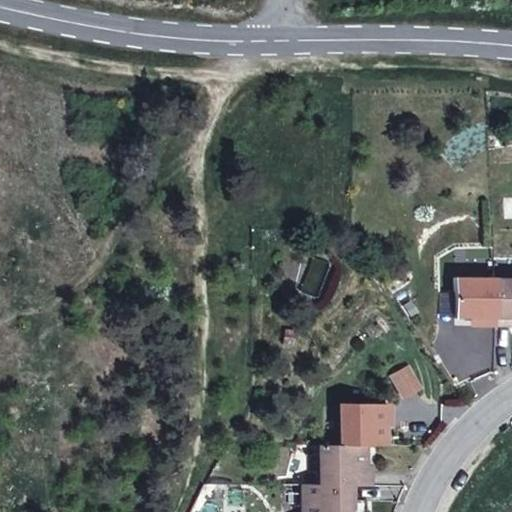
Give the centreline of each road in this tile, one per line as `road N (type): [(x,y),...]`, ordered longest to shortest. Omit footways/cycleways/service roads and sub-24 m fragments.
road 1 (track): [(227,77),(193,144),(193,356),(168,511)]
road 2 (track): [(0,41),(227,77),(247,41)]
road 3 (tertiary): [(511,45),(247,41)]
road 4 (tertiary): [(247,41),(167,37),(0,6)]
road 5 (residential): [(426,511),(477,424),(511,396)]
